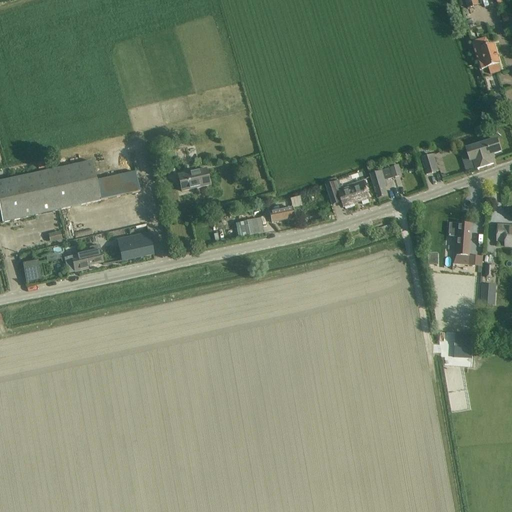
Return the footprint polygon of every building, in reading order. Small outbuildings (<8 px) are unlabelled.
[(477,0),(464,0),(468,9),(480,6),(477,0)] [(484,61),(480,63),(482,71),(489,69),(491,75),(497,73),(496,67),(500,65),(494,45),(481,49),(484,61)] [(467,151),(467,153),(471,162),(474,161),(477,170),(494,165),(491,156),(501,152),(497,141),(467,151)] [(197,156),(204,154),(201,142),(194,144),(197,156)] [(438,172),(435,163),(434,157),(422,161),(427,176),(438,172)] [(140,193),(138,183),(135,173),(96,182),(92,162),(0,182),(0,212),(2,223),(140,193)] [(45,162),(37,164),(39,173),(47,171),(45,162)] [(370,175),(375,190),(378,200),(388,197),(385,188),(388,187),(386,181),(402,176),(399,167),(370,175)] [(178,176),(179,182),(181,192),(210,186),(207,176),(206,170),(178,176)] [(344,208),(356,204),(369,200),(364,185),(342,192),(339,182),(338,182),(337,179),(325,182),(333,206),(342,203),(344,208)] [(276,212),(269,213),(271,223),(294,219),(292,209),(284,211),(276,212)] [(251,222),(236,225),(238,238),(254,235),(253,231),(251,222)] [(394,224),(379,229),(381,236),(396,230),(394,224)] [(482,258),(469,257),(471,226),(460,225),(450,225),(449,238),(455,238),(454,265),(478,267),(482,267),(482,258)] [(511,247),(511,227),(499,227),(498,242),(505,242),(505,247),(511,247)] [(126,239),(117,241),(122,262),(153,255),(148,234),(126,239)] [(82,255),(64,259),(68,274),(88,270),(87,266),(102,263),(99,248),(98,246),(89,248),(90,251),(81,253),(82,255)] [(60,254),(46,256),(47,262),(61,260),(60,254)] [(38,262),(23,264),(26,282),(41,280),(38,262)] [(482,285),(481,305),(495,306),(497,286),(482,285)] [(455,335),(455,345),(472,346),(473,336),(455,335)]
